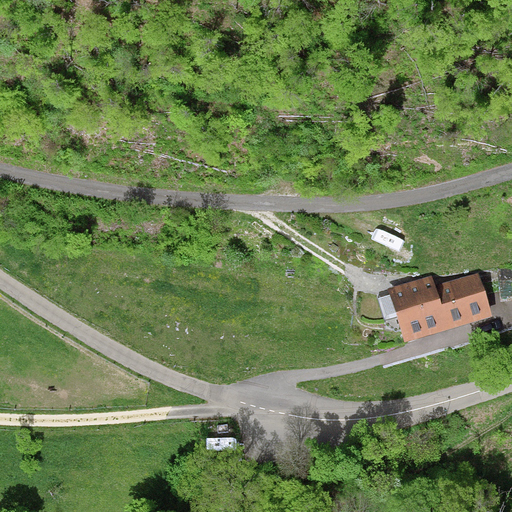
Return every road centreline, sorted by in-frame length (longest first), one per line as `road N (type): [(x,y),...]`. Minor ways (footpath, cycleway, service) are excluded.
road 1 (residential): [(0,282),(87,337),(251,411),(320,424),(366,422),(511,380)]
road 2 (residential): [(511,172),(404,200),(329,205),(218,205),(0,173)]
road 3 (track): [(511,389),(452,447),(303,511)]
road 4 (track): [(222,399),(134,417),(0,414)]
